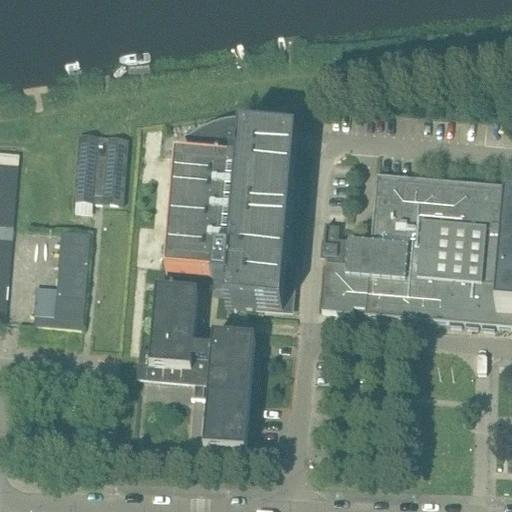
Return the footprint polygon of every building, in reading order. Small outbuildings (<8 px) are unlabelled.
[(278,272),(286,272),(298,139),(240,135),(240,140),(233,140),(234,128),(224,129),(215,132),(206,136),(197,140),(189,145),(195,160),(176,158),(166,275),(215,279),(214,288),(227,289),(225,309),(268,313),(268,307),(283,308),(285,283),(277,282),(278,272)] [(79,141),(74,205),(122,209),(127,145),(79,141)] [(0,157),(0,167),(17,169),(18,159),(0,157)] [(0,168),(0,181),(16,183),(17,170),(0,168)] [(511,190),(377,179),(371,246),(338,243),(339,230),(326,229),(323,260),(327,260),(322,315),(353,318),(354,312),(365,313),(365,319),(450,326),(450,330),(462,331),(462,327),(466,327),(466,331),(478,332),(479,329),(483,329),(482,332),(495,333),(495,330),(511,331),(511,190)] [(0,181),(0,193),(15,195),(16,183),(0,181)] [(0,193),(0,205),(14,207),(15,195),(0,193)] [(0,217),(13,219),(14,207),(0,205),(0,217)] [(0,217),(0,229),(12,231),(13,219),(0,217)] [(0,229),(0,241),(11,243),(12,231),(0,229)] [(61,237),(57,294),(36,292),(34,331),(83,335),(91,239),(70,237),(61,237)] [(0,241),(0,253),(10,255),(11,243),(0,241)] [(0,266),(9,267),(10,255),(0,253),(0,266)] [(0,266),(0,278),(8,279),(9,267),(0,266)] [(0,278),(0,290),(7,291),(8,279),(0,278)] [(246,457),(255,345),(255,343),(214,340),(213,352),(194,350),(198,296),(157,293),(151,355),(140,354),(138,384),(209,391),(204,453),(246,457)]
